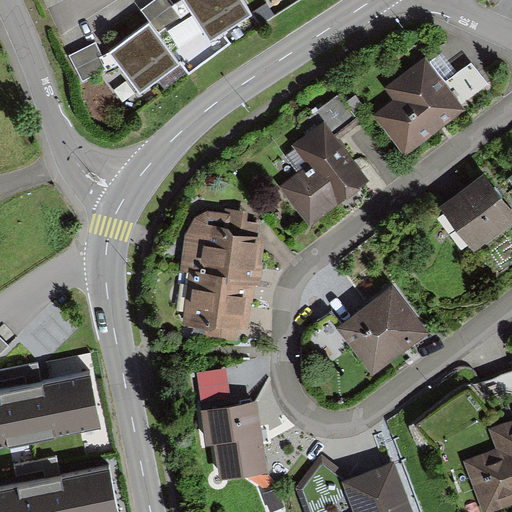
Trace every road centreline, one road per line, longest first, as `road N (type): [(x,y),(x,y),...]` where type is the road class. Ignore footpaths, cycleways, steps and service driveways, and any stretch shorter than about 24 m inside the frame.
road 1 (residential): [(511,101),(301,262),(287,291),(284,352),(290,392),(303,409),(342,424),(511,304)]
road 2 (tertiary): [(151,511),(109,284),(108,248),(127,197)]
road 3 (tertiary): [(127,197),(197,115),(368,0)]
road 4 (residential): [(127,197),(61,145),(0,7)]
